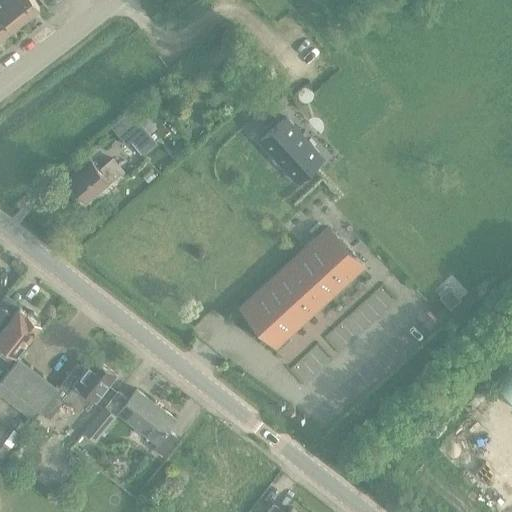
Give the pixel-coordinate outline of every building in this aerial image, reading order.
[(0,0),(0,27),(5,34),(22,20),(5,0),(0,0)] [(5,0),(22,20),(39,6),(34,0),(5,0)] [(142,153),(156,141),(129,110),(111,126),(127,145),(132,141),(142,153)] [(286,116),(260,139),(297,181),(323,157),(286,116)] [(98,191),(122,170),(113,158),(99,170),(92,161),(68,182),(83,200),(96,189),(98,191)] [(274,338),(294,319),(295,320),(296,320),(297,321),(298,321),(299,320),(300,320),(301,320),(302,319),(302,318),(303,317),(303,316),(303,315),(303,314),(302,313),(302,312),(313,302),(318,307),(363,267),(326,227),(239,307),(241,309),(245,306),(274,338)] [(449,289),(440,297),(450,308),(459,300),(449,289)] [(0,395),(32,420),(36,416),(59,387),(20,357),(16,353),(41,321),(21,306),(14,314),(1,305),(0,306),(0,354),(13,365),(2,380),(0,381),(0,395)] [(59,387),(36,416),(45,423),(65,398),(79,410),(90,395),(97,400),(117,374),(96,357),(85,371),(76,365),(59,387)] [(511,365),(494,384),(511,402),(511,365)] [(96,440),(102,433),(105,435),(115,423),(113,421),(120,411),(158,441),(167,448),(177,435),(168,428),(176,419),(137,388),(129,398),(119,390),(86,432),(96,440)] [(426,415),(434,423),(451,407),(443,399),(426,415)] [(21,420),(14,428),(21,433),(28,425),(21,420)] [(64,484),(49,488),(53,502),(68,498),(64,484)]
